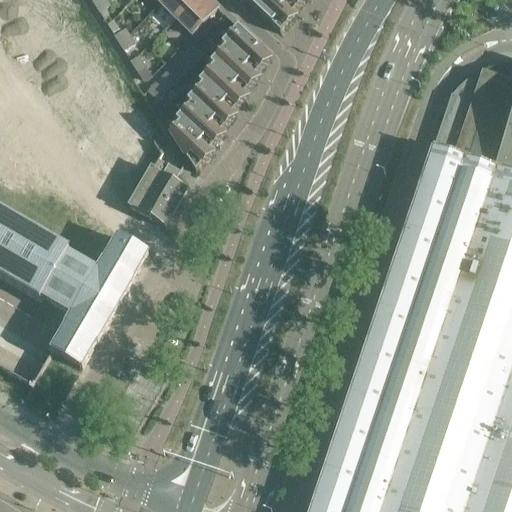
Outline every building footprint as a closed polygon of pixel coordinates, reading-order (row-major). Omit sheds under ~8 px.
[(0,0),(0,34),(2,38),(0,42),(0,203),(2,204),(64,238),(73,221),(79,209),(94,215),(105,219),(117,199),(136,166),(151,140),(118,87),(62,0),(0,0)] [(111,7),(106,0),(96,7),(100,14),(111,7)] [(171,0),(164,8),(179,23),(201,0),(171,0)] [(208,0),(201,0),(179,23),(193,37),(219,10),(208,0)] [(244,0),(282,35),(298,17),(295,14),(279,0),(244,0)] [(279,0),(295,14),(307,0),(279,0)] [(108,27),(116,38),(121,35),(114,23),(108,27)] [(239,29),(223,47),(257,76),(272,60),(239,29)] [(131,39),(126,31),(121,35),(116,38),(121,46),(131,39)] [(136,46),(131,39),(121,46),(125,53),(136,46)] [(223,47),(208,62),(215,69),(246,95),(261,79),(257,76),(223,47)] [(203,58),(193,48),(186,56),(196,65),(203,58)] [(196,65),(186,56),(178,63),(188,73),(196,65)] [(139,59),(132,63),(139,74),(146,69),(139,59)] [(188,73),(178,63),(171,71),(181,80),(188,73)] [(453,98),(435,153),(496,173),(511,126),(511,67),(505,68),(490,72),(476,78),(469,83),(463,89),(454,99),(453,98)] [(215,69),(200,85),(204,88),(235,114),(250,98),(246,95),(215,69)] [(181,80),(171,71),(164,78),(174,88),(181,80)] [(174,88),(164,78),(156,86),(166,95),(174,88)] [(166,95),(156,86),(149,93),(159,103),(166,95)] [(204,88),(189,104),(192,107),(223,133),(238,117),(235,114),(204,88)] [(192,107),(177,123),(181,126),(212,151),(227,136),(223,133),(192,107)] [(181,126),(171,136),(197,174),(215,155),(212,151),(181,126)] [(511,178),(511,126),(496,173),(511,178)] [(327,469),(312,511),(511,511),(511,178),(435,153),(433,153),(414,209),(380,312),(363,361),(327,469)] [(152,172),(141,191),(176,211),(187,192),(175,185),(181,175),(169,168),(170,167),(161,162),(154,173),(152,172)] [(131,209),(130,210),(165,230),(176,211),(141,191),(131,209)] [(0,280),(43,305),(44,303),(43,302),(68,258),(70,255),(0,214),(0,280)] [(104,266),(98,275),(129,293),(135,284),(134,283),(149,258),(119,241),(105,266),(104,266)] [(68,258),(43,302),(44,303),(71,319),(103,338),(129,293),(98,275),(68,258)] [(103,338),(71,319),(52,353),(55,355),(83,371),(103,338)] [(45,412),(50,415),(57,404),(52,401),(45,412)]
